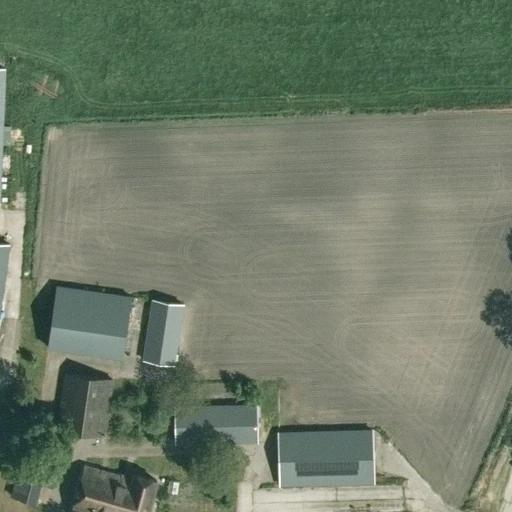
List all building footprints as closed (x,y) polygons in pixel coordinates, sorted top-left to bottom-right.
[(0,308),(9,243),(0,241),(0,308)] [(57,286),(48,346),(121,356),(130,296),(57,286)] [(173,363),(182,303),(152,298),(143,358),(173,363)] [(104,435),(112,379),(64,372),(56,428),(104,435)] [(175,442),(256,440),(255,404),(174,405),(175,442)] [(279,484),(373,482),(371,430),(278,432),(279,484)] [(11,494),(35,501),(46,461),(22,454),(11,494)] [(108,511),(119,475),(83,465),(70,511),(71,511),(108,511)] [(119,475),(108,511),(146,511),(156,479),(134,472),(132,479),(119,475)]
